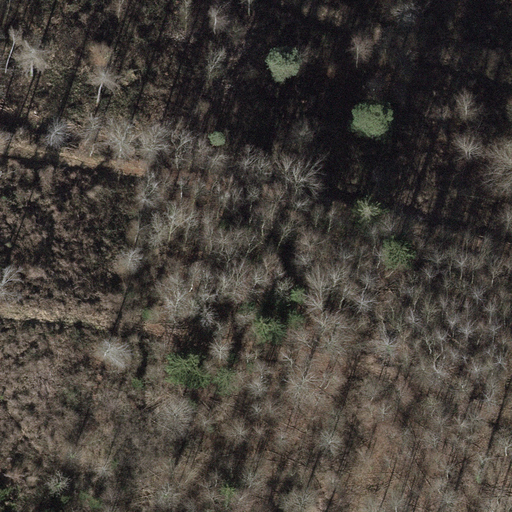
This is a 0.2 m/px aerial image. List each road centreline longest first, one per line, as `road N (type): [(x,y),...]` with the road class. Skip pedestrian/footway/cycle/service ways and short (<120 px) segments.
road 1 (track): [(511,253),(0,146)]
road 2 (track): [(283,0),(395,44),(511,75)]
